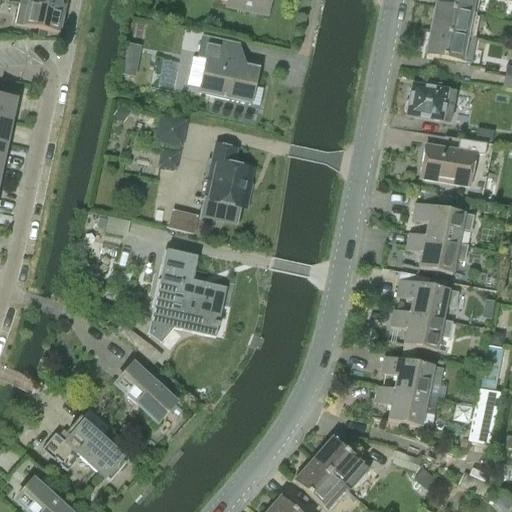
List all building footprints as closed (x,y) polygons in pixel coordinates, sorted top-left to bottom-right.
[(62,15),(65,0),(18,0),(19,3),(18,6),(26,8),(62,15)] [(266,17),(269,0),(227,0),(225,8),(266,17)] [(511,0),(435,0),(434,9),(469,16),(472,4),(486,0),(487,0),(511,5),(511,0)] [(26,8),(18,6),(14,27),(58,36),(62,15),(26,8)] [(464,39),(469,16),(434,9),(429,32),(464,39)] [(464,39),(429,32),(424,56),(459,64),(464,39)] [(197,95),(204,96),(243,105),(247,87),(253,89),(257,71),(232,66),(236,46),(201,38),(197,59),(205,61),(197,95)] [(502,80),(511,81),(511,70),(504,69),(502,80)] [(511,81),(502,80),(500,91),(511,93),(511,81)] [(447,127),(453,95),(437,92),(438,88),(422,85),(421,88),(410,86),(407,103),(403,105),(402,112),(405,115),(404,118),(447,127)] [(0,123),(11,126),(14,113),(12,113),(14,103),(0,100),(0,123)] [(156,142),(163,143),(160,162),(180,164),(186,119),(159,115),(156,142)] [(0,145),(5,146),(7,137),(9,138),(11,126),(0,123),(0,145)] [(475,130),(473,141),(490,144),(492,133),(475,130)] [(423,148),(418,181),(467,190),(472,157),(482,158),(484,147),(457,143),(455,153),(423,148)] [(234,152),(215,148),(211,165),(216,166),(208,203),(243,211),(251,171),(231,167),(234,152)] [(407,238),(466,250),(466,248),(456,246),(459,233),(468,235),(472,219),(413,207),(410,223),(425,226),(422,239),(407,236),(407,238)] [(103,234),(125,239),(129,223),(107,219),(103,234)] [(466,250),(407,238),(404,253),(419,256),(417,270),(450,277),(453,263),(463,265),(466,250)] [(165,254),(148,330),(147,337),(160,346),(172,331),(212,340),(214,330),(217,331),(218,327),(215,326),(222,292),(190,286),(196,261),(165,254)] [(72,290),(74,277),(65,275),(63,289),(72,290)] [(391,314),(450,326),(450,325),(441,323),(443,310),(453,312),(456,295),(398,284),(394,300),(410,303),(407,316),(391,313),(391,314)] [(450,326),(391,314),(388,329),(404,332),(401,347),(435,354),(438,339),(447,341),(450,326)] [(491,333),(488,345),(500,348),(502,336),(491,333)] [(485,347),(477,389),(493,392),(501,350),(485,347)] [(172,403),(171,402),(181,390),(161,373),(160,374),(139,355),(132,363),(119,379),(131,390),(125,397),(154,423),(172,403)] [(376,391),(435,402),(435,401),(425,399),(428,386),(438,388),(441,372),(382,360),(379,375),(394,378),(391,392),(376,389),(376,391)] [(435,402),(376,391),(373,406),(388,409),(385,424),(419,431),(422,416),(432,418),(435,402)] [(453,415),(452,418),(452,421),(453,423),(458,425),(466,425),(466,426),(467,427),(468,427),(468,430),(468,431),(468,432),(467,431),(466,433),(466,434),(465,434),(465,435),(466,437),(467,437),(466,438),(467,439),(466,444),(467,444),(467,445),(467,446),(468,447),(467,448),(468,448),(468,449),(469,450),(469,449),(470,450),(471,450),(471,451),(472,451),(473,451),(474,451),(474,452),(475,452),(476,452),(477,452),(477,453),(480,452),(482,450),(482,448),(482,447),(488,447),(489,446),(490,445),(490,444),(490,443),(490,442),(490,441),(491,440),(491,439),(491,437),(492,436),(492,434),(492,432),(493,431),(493,428),(494,423),(494,422),(495,419),(496,415),(496,414),(496,412),(497,411),(497,410),(497,408),(498,403),(499,401),(499,399),(499,398),(499,396),(497,396),(494,395),(490,395),(487,394),(486,394),(484,393),(480,393),(479,392),(477,392),(476,393),(476,394),(475,399),(474,401),(474,406),(473,407),(472,410),(471,410),(470,410),(470,409),(469,409),(468,409),(466,408),(457,406),(455,407),(454,408),(454,409),(454,411),(454,412),(453,413),(453,415)] [(53,436),(40,452),(66,474),(78,459),(102,478),(102,477),(109,483),(124,464),(118,459),(119,458),(117,456),(126,446),(112,435),(103,444),(101,443),(103,440),(102,438),(109,429),(86,410),(79,419),(65,435),(68,437),(63,443),(53,436)] [(330,441),(311,463),(341,490),(360,467),(330,441)] [(423,463),(394,452),(390,465),(418,475),(423,463)] [(477,460),(475,467),(488,470),(492,471),(493,463),(489,463),(477,460)] [(341,490),(311,463),(291,485),(321,511),(341,490)] [(471,479),(456,471),(453,477),(468,485),(471,479)] [(64,511),(51,500),(54,498),(32,479),(19,495),(31,506),(25,511),(64,511)] [(268,511),(291,511),(279,500),(268,511)]
